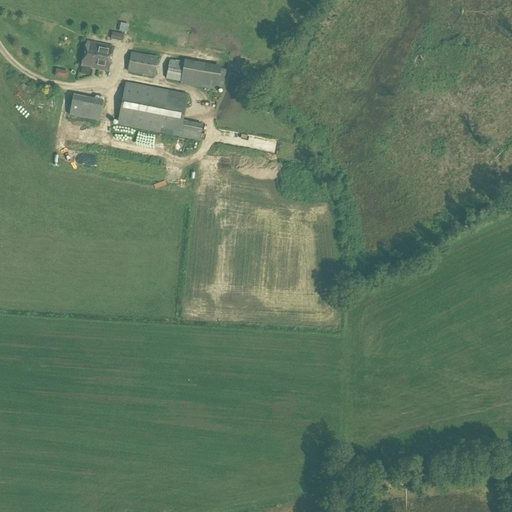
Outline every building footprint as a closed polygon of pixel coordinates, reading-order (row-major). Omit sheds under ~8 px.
[(122,43),(123,35),(113,33),(111,40),(122,43)] [(94,67),(109,70),(113,49),(98,46),(98,44),(86,41),(81,67),(94,69),(94,67)] [(60,53),(65,61),(73,56),(68,48),(60,53)] [(128,72),(154,77),(157,58),(131,53),(128,72)] [(180,85),(217,91),(218,88),(223,89),(227,70),(221,69),(222,66),(184,60),(184,62),(169,60),(166,80),(181,82),(180,85)] [(162,133),(171,135),(200,141),(203,125),(182,121),(188,95),(170,92),(126,83),(118,125),(162,133)] [(99,121),(103,101),(73,96),(70,116),(99,121)] [(251,150),(251,139),(241,138),(241,150),(251,150)]
